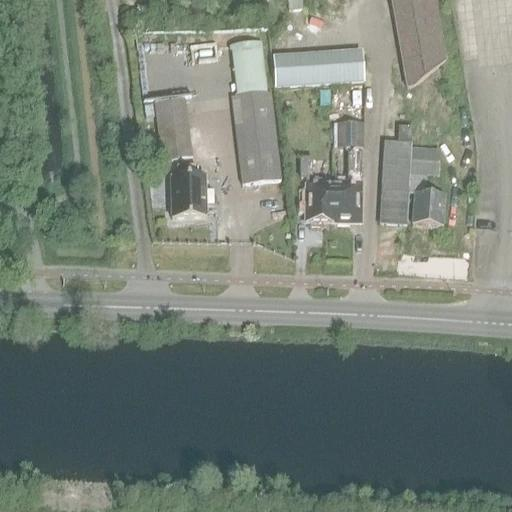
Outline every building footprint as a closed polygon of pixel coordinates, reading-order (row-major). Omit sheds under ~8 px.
[(286,0),(287,14),(302,13),(300,0),(286,0)] [(434,0),(387,0),(405,92),(412,91),(445,63),(434,0)] [(266,96),(261,45),(228,49),(234,100),(231,100),(241,188),(281,183),(271,96),(266,96)] [(361,86),(359,55),(272,61),(274,92),(361,86)] [(161,166),(191,163),(184,102),(154,106),(161,166)] [(361,127),(334,126),(334,151),(361,151),(361,127)] [(411,130),(398,129),(397,147),(383,146),(379,227),(406,229),(411,130)] [(445,200),(424,198),(426,178),(437,179),(440,154),(411,151),(409,177),(410,177),(408,197),(413,197),(411,228),(442,231),(445,200)] [(346,186),(332,186),(330,228),(362,229),(362,183),(360,183),(359,155),(346,155),(346,186)] [(324,228),(330,228),(332,186),(317,185),(317,181),(311,181),(311,161),(299,160),(299,182),(304,181),(303,225),(324,226),(324,228)] [(176,181),(170,181),(170,222),(205,221),(203,179),(196,180),(196,171),(175,172),(176,181)]
